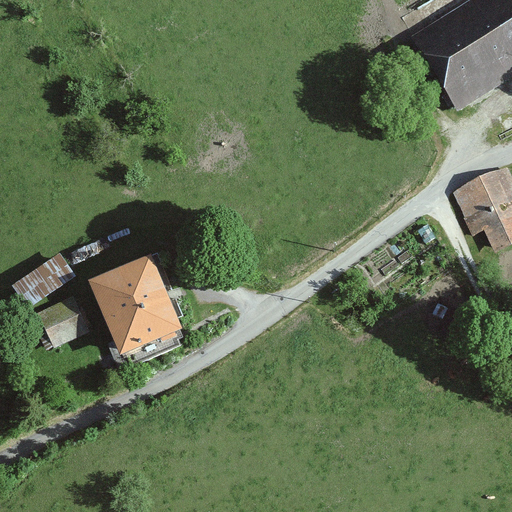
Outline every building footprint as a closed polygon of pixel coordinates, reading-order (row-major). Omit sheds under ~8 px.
[(511,0),(480,0),(412,41),(457,116),(511,83),(511,0)] [(511,184),(506,171),(452,196),(471,238),(486,232),(497,255),(511,248),(511,184)] [(75,280),(57,255),(9,289),(26,314),(75,280)] [(182,335),(149,261),(89,288),(122,362),(182,335)] [(88,334),(73,300),(36,317),(51,351),(88,334)]
